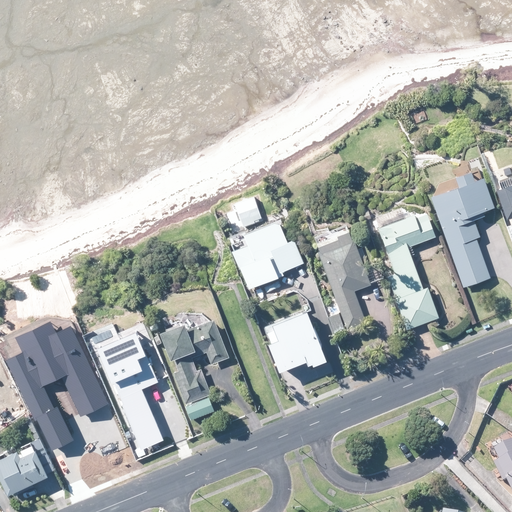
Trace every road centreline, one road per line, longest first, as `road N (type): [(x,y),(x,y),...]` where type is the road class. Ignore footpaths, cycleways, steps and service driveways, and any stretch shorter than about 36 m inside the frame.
road 1 (residential): [(319,424),(319,449),(335,479),(361,487),(394,480),(429,464),(456,437),(467,404),(459,365)]
road 2 (tertiary): [(459,365),(319,424)]
